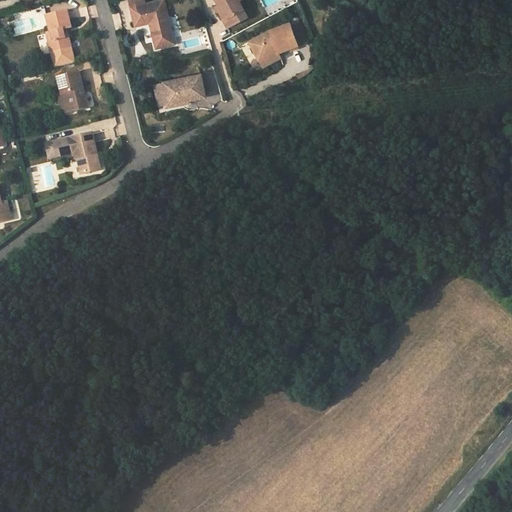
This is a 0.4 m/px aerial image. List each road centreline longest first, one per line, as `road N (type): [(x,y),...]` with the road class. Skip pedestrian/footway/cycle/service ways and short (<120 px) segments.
road 1 (residential): [(0,257),(141,161)]
road 2 (residential): [(100,0),(141,161)]
